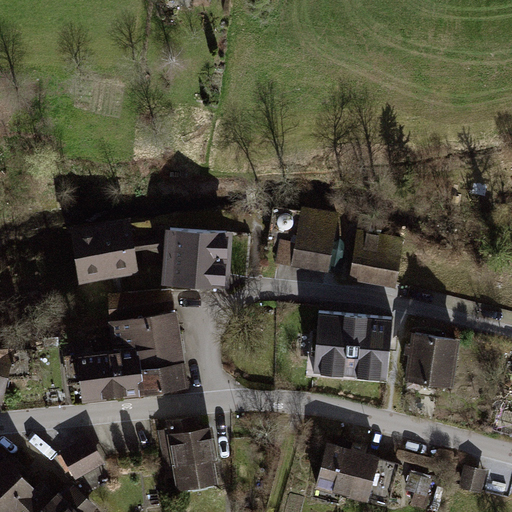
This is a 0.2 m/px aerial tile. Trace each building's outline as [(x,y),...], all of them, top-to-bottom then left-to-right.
[(341,214),(301,207),(296,240),(279,238),(276,262),(330,271),(341,214)] [(67,221),(78,278),(139,269),(139,264),(162,264),(162,282),(227,284),(227,227),(164,224),(164,232),(132,238),(129,212),(67,221)] [(404,227),(360,216),(350,278),(396,285),(404,227)] [(173,287),(109,290),(111,305),(106,305),(114,346),(74,351),(79,401),(188,387),(173,287)] [(394,315),(318,307),(312,374),(388,379),(394,315)] [(460,336),(412,329),(404,377),(453,385),(460,336)] [(14,347),(0,345),(0,403),(1,404),(14,347)] [(167,429),(158,430),(167,476),(173,474),(176,489),(217,483),(214,458),(217,458),(210,423),(198,425),(197,414),(165,419),(167,429)] [(88,432),(59,449),(75,479),(105,461),(88,432)] [(400,462),(327,440),(315,481),(388,503),(400,462)] [(3,453),(0,456),(0,511),(92,511),(97,508),(74,484),(63,495),(59,490),(48,499),(3,453)] [(486,468),(464,462),(459,486),(481,492),(486,468)]
